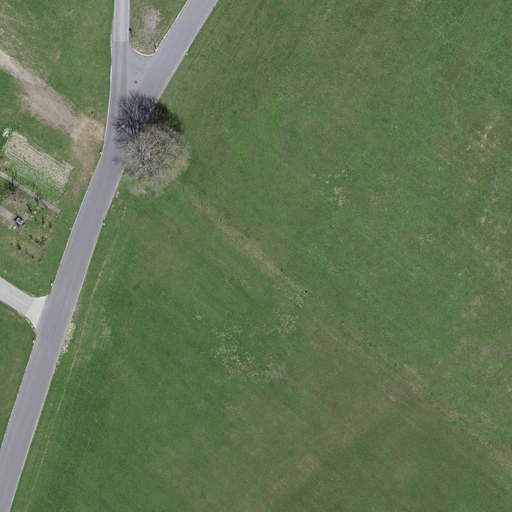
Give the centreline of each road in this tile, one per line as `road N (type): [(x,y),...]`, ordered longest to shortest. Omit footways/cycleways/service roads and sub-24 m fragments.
road 1 (tertiary): [(0,500),(108,175),(205,0)]
road 2 (track): [(127,0),(124,137)]
